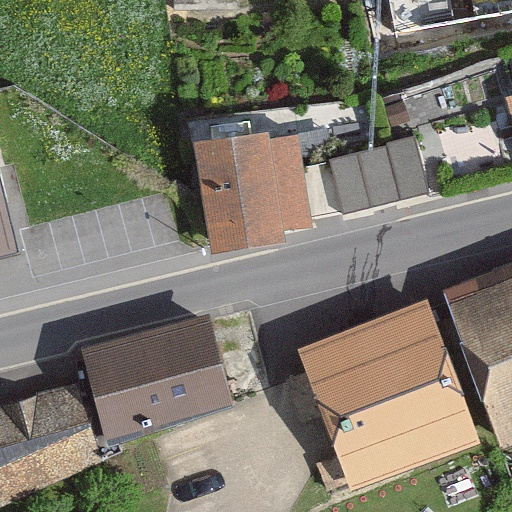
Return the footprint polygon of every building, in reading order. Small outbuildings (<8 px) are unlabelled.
[(241,0),(177,0),(177,16),(241,14),(241,0)] [(345,207),(432,178),(412,121),(326,150),(345,207)] [(192,138),(212,258),(290,246),(270,125),(192,138)] [(0,262),(20,257),(0,172),(0,262)] [(511,271),(464,289),(511,418),(511,271)] [(309,350),(349,484),(484,444),(443,309),(309,350)] [(89,359),(111,441),(244,406),(223,325),(89,359)] [(0,497),(104,466),(77,377),(0,400),(0,497)]
